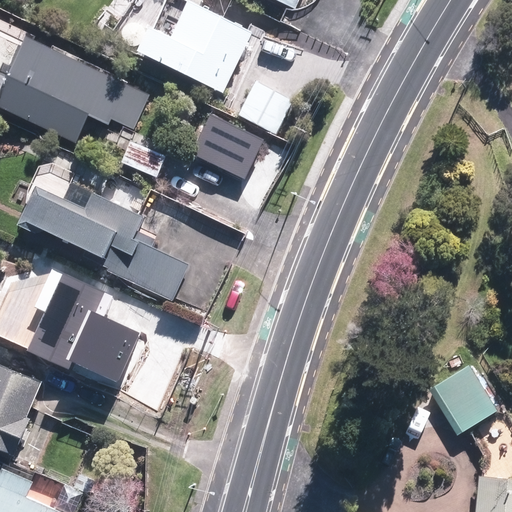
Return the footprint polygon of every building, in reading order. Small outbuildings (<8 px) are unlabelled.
[(269,0),(297,12),(302,0),(269,0)] [(223,96),(251,35),(188,6),(170,44),(147,33),(136,55),(223,96)] [(133,131),(149,97),(25,41),(0,96),(0,111),(76,146),(89,117),(110,127),(112,122),(133,131)] [(238,116),(276,135),(293,103),(255,84),(238,116)] [(243,127),(211,112),(189,158),(221,173),(243,127)] [(132,144),(123,164),(161,179),(169,160),(132,144)] [(132,286),(171,304),(189,266),(152,248),(155,242),(137,233),(144,220),(92,196),(85,212),(36,189),(17,228),(34,236),(36,232),(102,263),(103,262),(106,263),(104,268),(108,270),(106,272),(133,285),(132,286)] [(94,329),(109,294),(55,271),(39,310),(45,313),(27,354),(96,382),(115,338),(94,329)] [(27,420),(43,383),(0,364),(0,452),(14,458),(29,421),(27,420)] [(466,365),(429,388),(459,435),(496,411),(466,365)] [(0,511),(54,511),(25,499),(32,484),(3,471),(0,476),(0,511)] [(511,511),(511,480),(478,478),(474,511),(511,511)]
